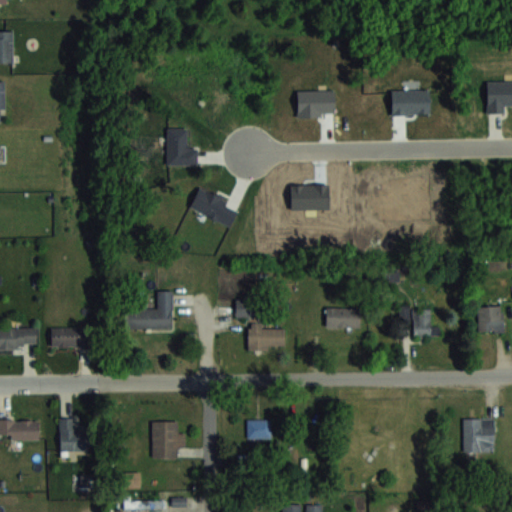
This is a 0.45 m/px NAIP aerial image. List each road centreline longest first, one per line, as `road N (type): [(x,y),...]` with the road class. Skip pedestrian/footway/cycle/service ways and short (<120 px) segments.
road 1 (residential): [(511,373),(0,384)]
road 2 (residential): [(251,152),(511,146)]
road 3 (residential): [(207,380),(208,511)]
